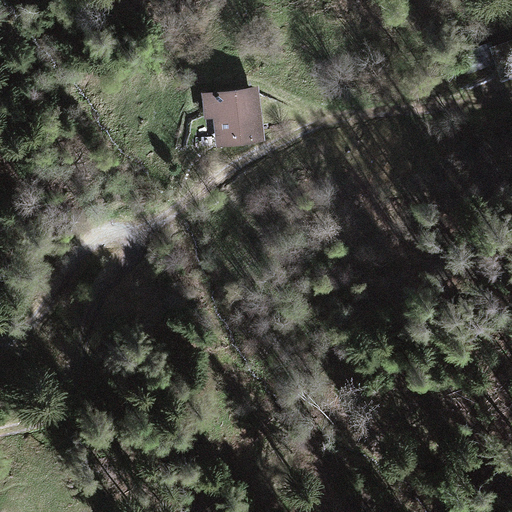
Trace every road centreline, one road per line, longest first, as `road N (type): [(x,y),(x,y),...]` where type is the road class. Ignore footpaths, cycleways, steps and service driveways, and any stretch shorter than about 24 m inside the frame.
road 1 (track): [(511,78),(456,101),(297,128),(214,176),(177,209),(126,229)]
road 2 (track): [(126,229),(132,254),(94,310),(63,401),(44,418),(0,429)]
road 3 (track): [(0,339),(46,304),(81,248),(102,231),(126,229)]
